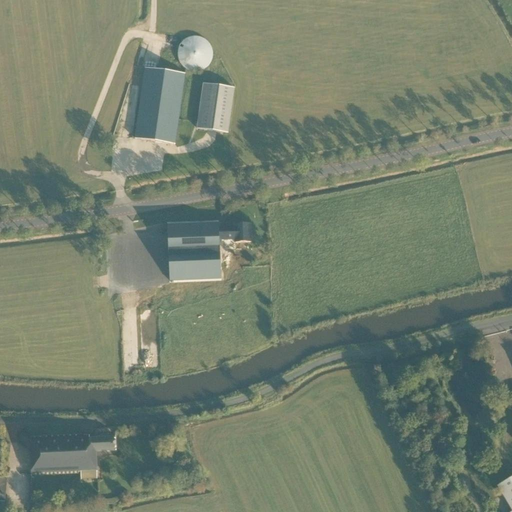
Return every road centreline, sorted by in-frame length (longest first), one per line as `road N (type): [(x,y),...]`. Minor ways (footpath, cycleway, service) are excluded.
road 1 (unclassified): [(0,420),(108,419),(214,406),(330,358),(511,317)]
road 2 (secondary): [(0,226),(511,132)]
